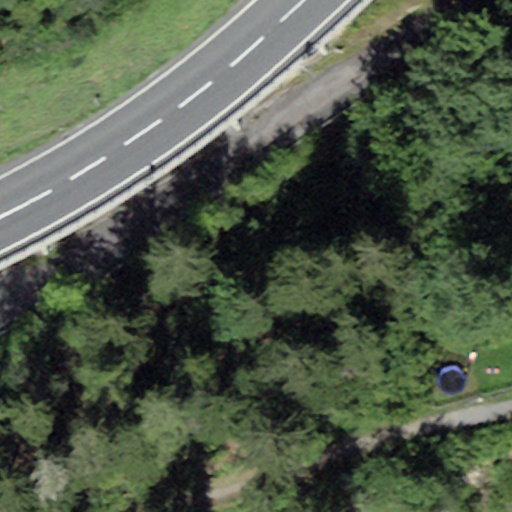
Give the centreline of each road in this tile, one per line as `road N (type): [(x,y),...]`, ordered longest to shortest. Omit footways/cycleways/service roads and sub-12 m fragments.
road 1 (track): [(454,0),(178,190),(0,300)]
road 2 (primary): [(301,0),(214,76),(94,160),(0,213)]
